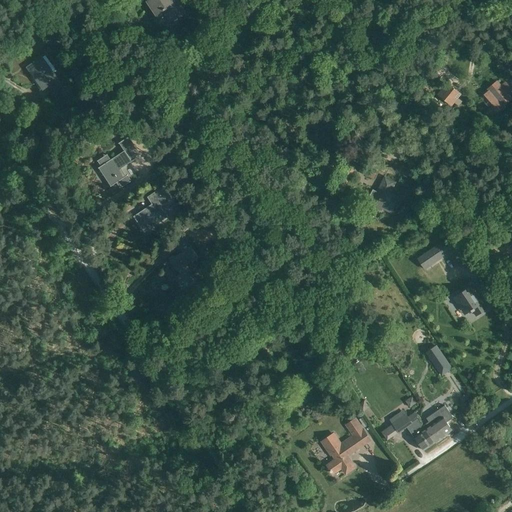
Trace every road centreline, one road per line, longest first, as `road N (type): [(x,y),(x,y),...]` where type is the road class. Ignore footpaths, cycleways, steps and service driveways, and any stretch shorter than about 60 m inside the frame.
road 1 (track): [(251,511),(126,325)]
road 2 (track): [(126,325),(37,192)]
road 3 (unknown): [(410,0),(380,45),(388,129)]
